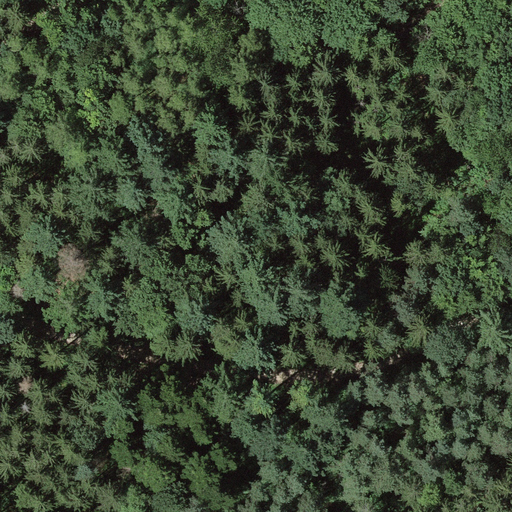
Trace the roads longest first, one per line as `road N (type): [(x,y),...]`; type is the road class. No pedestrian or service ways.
road 1 (track): [(511,291),(407,354),(272,373),(0,312)]
road 2 (track): [(267,0),(336,16),(437,0)]
